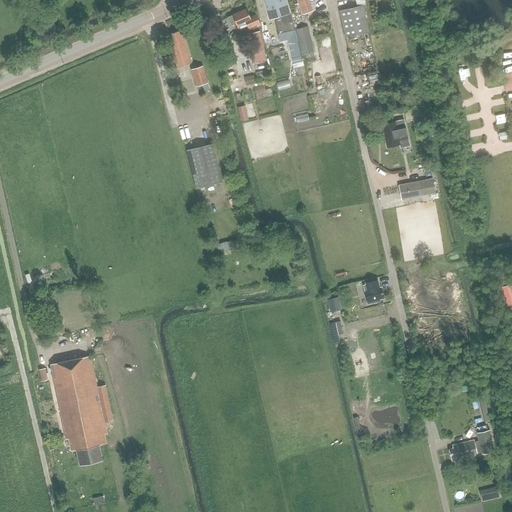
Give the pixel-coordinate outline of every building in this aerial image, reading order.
[(295,31),(291,14),(286,0),(264,0),(270,20),(275,19),(279,35),(295,31)] [(310,0),(297,0),(303,15),(314,11),(310,0)] [(363,6),(339,11),(346,39),(369,33),(363,6)] [(256,15),(250,18),(246,9),(232,15),(233,16),(228,18),(231,26),(236,24),(238,30),(247,26),(249,31),(261,26),(256,15)] [(317,62),(310,27),(297,30),(302,55),(307,54),(309,64),(317,62)] [(177,67),(193,62),(185,34),(181,35),(180,31),(172,33),(173,38),(169,39),(177,67)] [(262,42),(259,32),(247,34),(254,64),(266,61),(263,50),(267,49),(265,41),(262,42)] [(297,42),(287,44),(293,68),(303,66),(297,42)] [(211,90),(203,67),(191,71),(196,88),(197,87),(199,94),(211,90)] [(253,76),(244,78),(246,86),(255,84),(253,76)] [(280,90),(293,87),(292,79),(278,82),(280,90)] [(239,107),(241,115),(247,114),(245,106),(239,107)] [(412,120),(414,128),(422,126),(421,118),(412,120)] [(397,132),(406,130),(404,121),(381,126),(382,133),(383,132),(387,149),(400,147),(397,132)] [(406,130),(397,132),(400,147),(400,148),(409,146),(406,130)] [(196,189),(223,183),(213,144),(187,150),(196,189)] [(432,180),(399,186),(402,200),(435,194),(432,180)] [(237,241),(217,244),(218,250),(238,246),(237,241)] [(364,286),(368,304),(379,301),(379,299),(383,298),(381,288),(379,289),(377,281),(365,283),(366,285),(364,286)] [(334,297),(325,299),(328,312),(337,310),(334,297)] [(105,422),(113,420),(106,385),(97,387),(91,356),(50,364),(65,439),(69,439),(71,451),(75,450),(78,465),(103,460),(100,445),(107,444),(105,433),(107,432),(105,422)] [(45,369),(39,370),(41,382),(48,381),(45,369)] [(490,431),(477,434),(479,441),(481,453),(482,455),(495,451),(490,431)] [(478,454),(481,453),(479,441),(452,447),(453,450),(450,450),(452,459),(456,458),(456,461),(478,456),(478,454)]
